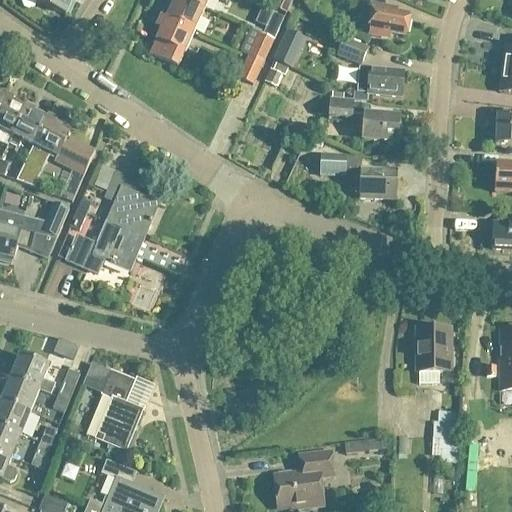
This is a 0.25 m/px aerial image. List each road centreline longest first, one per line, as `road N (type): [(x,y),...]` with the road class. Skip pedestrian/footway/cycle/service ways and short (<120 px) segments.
road 1 (residential): [(458,0),(442,58),(429,267)]
road 2 (residential): [(248,198),(59,69)]
road 3 (tertiary): [(429,267),(248,198)]
road 4 (tertiary): [(184,353),(0,310)]
road 5 (tertiary): [(184,353),(248,198)]
road 6 (residential): [(213,511),(184,353)]
